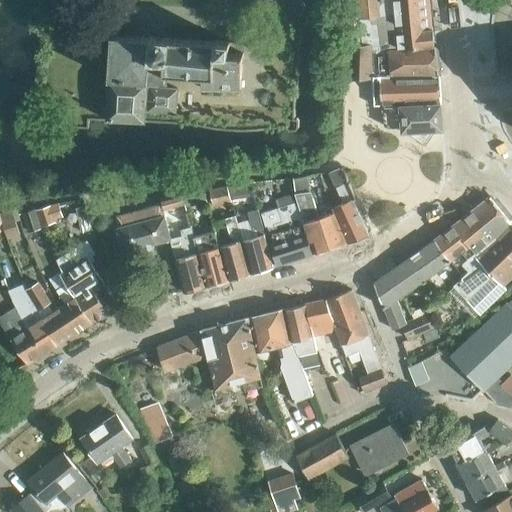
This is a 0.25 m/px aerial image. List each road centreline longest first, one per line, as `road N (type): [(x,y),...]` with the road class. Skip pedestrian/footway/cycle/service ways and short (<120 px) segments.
road 1 (tertiary): [(0,420),(129,337),(353,264)]
road 2 (tertiary): [(353,264),(451,200),(486,156)]
road 3 (tertiary): [(486,156),(487,112),(461,0)]
road 4 (residential): [(353,264),(410,403)]
road 5 (residential): [(471,511),(410,403)]
